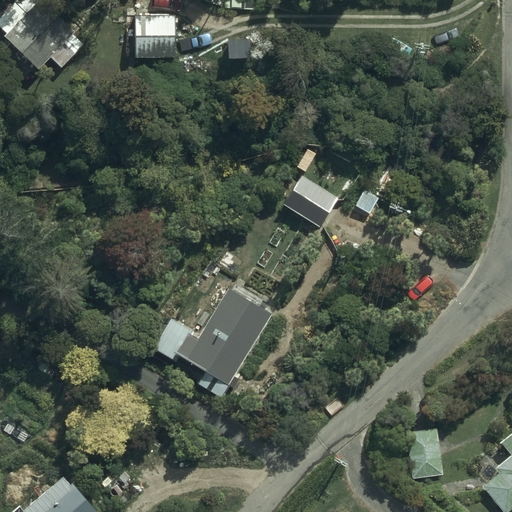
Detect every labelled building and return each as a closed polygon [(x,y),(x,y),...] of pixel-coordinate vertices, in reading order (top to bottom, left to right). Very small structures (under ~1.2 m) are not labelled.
[(10,13),(0,22),(0,44),(33,78),(44,67),(55,79),(77,57),(67,45),(69,43),(31,4),(15,19),(10,13)] [(176,11),(137,10),(136,47),(176,48),(176,11)] [(337,201),(303,179),(284,208),(320,232),(335,209),(344,209),(361,183),(352,177),(337,201)] [(227,390),(271,318),(227,292),(197,342),(169,325),(151,354),(169,365),(174,358),(204,377),(195,391),(221,407),(230,392),(227,390)] [(436,424),(407,428),(413,476),(443,472),(436,424)] [(501,467),(484,480),(506,510),(511,505),(511,425),(500,435),(511,449),(496,460),(501,467)] [(97,511),(74,484),(70,487),(64,480),(27,511),(21,511),(20,510),(17,511),(97,511)]
